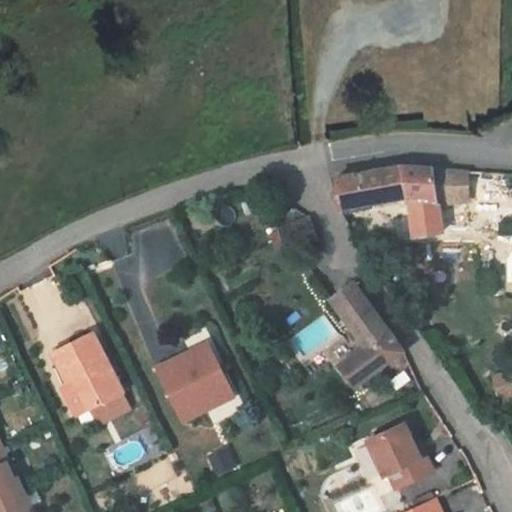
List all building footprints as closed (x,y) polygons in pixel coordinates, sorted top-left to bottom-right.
[(469,199),(467,171),(433,169),(400,167),(334,179),(340,209),(406,196),(409,198),(414,237),(443,232),(439,202),(469,199)] [(287,251),(317,240),(310,218),(278,230),(287,251)] [(376,253),(374,242),(358,247),(362,256),(376,253)] [(153,361),(204,338),(179,283),(127,307),(153,361)] [(381,368),(404,352),(353,283),(330,299),(365,346),(340,365),(356,387),(381,368)] [(89,410),(123,392),(94,333),(53,354),(68,384),(63,387),(77,415),(89,410)] [(511,372),(496,377),(502,396),(511,393),(511,372)] [(390,475),(397,489),(434,472),(426,457),(421,459),(414,443),(405,424),(368,442),(385,477),(390,475)] [(414,443),(421,459),(426,457),(419,441),(414,443)] [(0,503),(25,493),(19,480),(16,481),(8,464),(10,463),(3,447),(0,448),(0,503)] [(0,511),(30,511),(28,507),(31,505),(25,493),(0,503),(0,511)] [(440,511),(435,499),(406,511),(440,511)]
